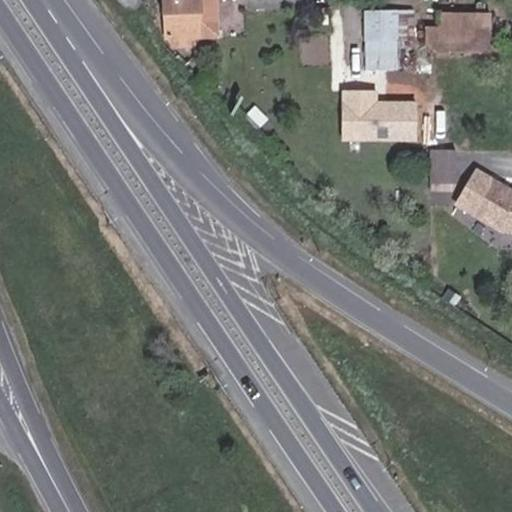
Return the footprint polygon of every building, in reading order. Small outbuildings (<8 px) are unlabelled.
[(200,0),(164,0),(167,40),(172,47),(197,45),(197,38),(202,37),(200,0)] [(200,0),(202,37),(218,37),(215,0),(200,0)] [(364,41),(414,41),(413,10),(364,9),(364,41)] [(490,51),(490,14),(438,14),(437,27),(425,27),(425,42),(440,41),(441,51),(490,51)] [(380,98),(380,87),(343,87),(343,138),(424,138),(424,98),(380,98)] [(457,187),(457,147),(434,147),(434,187),(457,187)] [(505,234),(511,233),(511,191),(481,173),(461,208),(505,234)]
